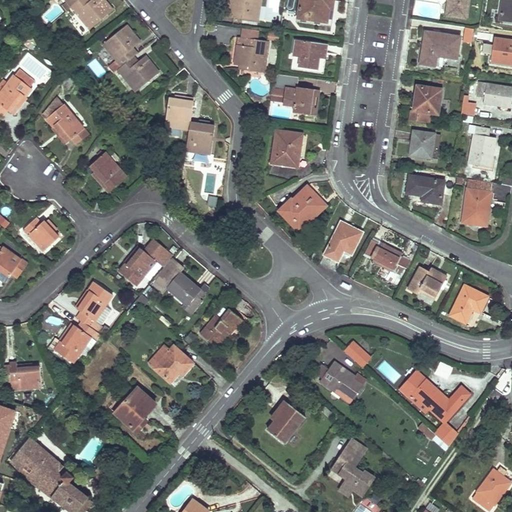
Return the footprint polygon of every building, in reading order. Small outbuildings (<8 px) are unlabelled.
[(91,0),(88,3),(85,0),(80,0),(71,8),(89,30),(113,11),(103,0),(91,0)] [(229,0),(228,13),(234,14),(242,15),(242,18),(258,21),(260,0),(229,0)] [(333,0),(299,0),(297,18),(327,23),(329,9),(330,1),(333,2),(333,0)] [(467,0),(449,0),(447,15),(465,18),(467,0)] [(511,0),(502,0),(499,21),(511,22),(511,0)] [(133,49),(140,43),(127,25),(103,45),(116,60),(108,67),(113,74),(118,70),(130,60),(134,57),(137,54),(133,49)] [(474,30),(466,28),(464,40),(472,41),(474,30)] [(255,40),(257,31),(243,29),(242,38),(238,38),(234,65),(240,65),(249,67),(248,70),(264,72),(268,42),(255,40)] [(456,59),(460,37),(429,33),(428,43),(423,42),(420,64),(435,67),(436,56),(444,57),(456,59)] [(511,41),(495,39),(492,62),(511,64),(511,41)] [(327,45),(295,40),(293,56),(300,57),(299,68),(317,70),(319,59),(320,54),(326,54),(327,45)] [(134,65),(130,60),(118,70),(135,92),(159,73),(145,56),(138,62),(134,65)] [(442,68),(444,57),(436,56),(435,67),(442,68)] [(130,60),(134,65),(138,62),(134,57),(130,60)] [(10,112),(24,94),(25,95),(32,88),(15,74),(0,91),(0,111),(3,114),(7,109),(10,112)] [(511,92),(511,87),(478,82),(476,97),(484,98),(483,105),(510,109),(510,104),(511,93),(511,92)] [(441,90),(417,86),(413,111),(418,112),(438,115),(441,90)] [(292,112),(312,115),(315,90),(297,88),(296,90),(285,88),(283,105),(293,107),(292,112)] [(24,94),(10,112),(14,114),(27,97),(25,95),(24,94)] [(193,102),(169,99),(165,127),(181,129),(189,131),(190,123),(191,119),(193,102)] [(69,140),(70,139),(71,138),(76,144),(89,134),(64,104),(47,118),(53,125),(55,124),(69,140)] [(475,107),(465,105),(464,113),(473,114),(475,107)] [(413,111),(411,111),(409,121),(417,122),(418,112),(413,111)] [(209,126),(190,123),(189,131),(186,151),(194,153),(210,155),(214,126),(209,126)] [(52,127),(65,143),(69,140),(55,124),(53,125),(52,127)] [(490,130),(469,126),(468,133),(474,134),(468,164),(490,168),(496,139),(489,137),(490,130)] [(181,129),(165,127),(164,135),(180,137),(181,129)] [(297,167),(302,134),(276,131),(272,163),(297,167)] [(413,131),(410,156),(431,158),(434,134),(413,131)] [(108,179),(110,181),(113,184),(125,173),(106,151),(91,165),(94,169),(104,180),(105,181),(108,179)] [(91,171),(101,182),(104,180),(94,169),(91,171)] [(511,183),(511,176),(503,175),(502,185),(511,186),(511,183)] [(444,181),(409,176),(406,194),(422,196),(422,202),(441,205),(444,181)] [(492,183),(468,180),(462,223),(485,226),(486,213),(485,213),(487,201),(490,201),(492,183)] [(279,211),(299,232),(313,218),(309,215),(322,203),(307,186),(292,201),(291,199),(279,211)] [(204,187),(205,206),(216,206),(216,195),(212,196),(212,187),(204,187)] [(313,218),(326,206),(322,203),(309,215),(313,218)] [(0,215),(0,224),(5,227),(9,220),(0,215)] [(45,248),(52,242),(59,235),(55,231),(49,225),(45,221),(43,220),(41,222),(36,217),(25,228),(45,248)] [(58,228),(48,218),(45,221),(49,225),(55,231),(58,228)] [(358,231),(341,222),(324,255),(338,263),(342,255),(344,251),(351,255),(359,240),(355,238),(358,231)] [(170,257),(173,253),(153,237),(144,249),(141,247),(128,262),(126,262),(119,270),(136,285),(156,260),(163,265),(170,257)] [(128,262),(141,247),(137,243),(124,260),(126,262),(128,262)] [(381,243),(372,262),(392,273),(402,254),(381,243)] [(18,276),(27,263),(3,246),(2,248),(0,246),(0,268),(8,274),(10,276),(13,272),(18,276)] [(183,267),(170,257),(163,265),(155,276),(187,304),(200,289),(179,271),(183,267)] [(419,290),(435,298),(446,276),(439,272),(437,276),(428,272),(419,267),(407,290),(417,295),(419,290)] [(428,272),(437,276),(439,272),(430,268),(428,272)] [(105,305),(112,294),(94,281),(88,290),(89,290),(77,308),(81,311),(77,317),(82,321),(98,332),(102,326),(101,324),(111,309),(105,305)] [(488,297),(464,286),(450,316),(465,323),(472,309),(480,313),(488,297)] [(77,308),(89,290),(86,288),(74,306),(77,308)] [(191,308),(204,293),(200,289),(187,304),(191,308)] [(230,333),(242,319),(229,308),(220,319),(215,315),(200,331),(212,342),(222,331),(221,330),(223,327),(228,331),(230,333)] [(98,332),(82,321),(79,327),(75,325),(63,342),(61,341),(58,345),(55,350),(72,361),(90,337),(95,340),(100,333),(98,332)] [(63,342),(75,325),(71,322),(59,340),(61,341),(63,342)] [(212,342),(216,345),(228,331),(223,327),(221,330),(222,331),(212,342)] [(342,351),(362,367),(371,356),(352,340),(342,351)] [(180,372),(181,373),(182,374),(193,362),(174,345),(154,367),(171,382),(180,372)] [(319,383),(347,404),(362,384),(353,378),(354,376),(333,361),(327,370),(324,373),(325,373),(320,380),(319,383)] [(447,379),(452,367),(439,361),(433,373),(447,379)] [(16,364),(9,366),(13,391),(43,386),(39,366),(33,367),(19,369),(17,369),(16,364)] [(327,370),(321,366),(314,376),(320,380),(325,373),(324,373),(327,370)] [(444,421),(457,407),(469,393),(461,385),(448,399),(415,370),(399,388),(409,397),(413,393),(427,406),(444,421)] [(138,430),(143,424),(148,418),(144,415),(156,403),(137,386),(127,397),(121,392),(110,406),(138,430)] [(413,393),(409,397),(424,410),(427,406),(413,393)] [(47,400),(39,410),(46,412),(53,404),(47,400)] [(284,443),(294,429),(305,416),(288,403),(286,405),(283,409),(272,423),(266,429),(284,443)] [(286,405),(284,403),(269,421),(272,423),(283,409),(286,405)] [(456,434),(443,423),(434,433),(447,445),(456,434)] [(75,511),(88,497),(78,490),(69,482),(74,476),(30,438),(11,460),(22,470),(29,478),(73,511),(75,511)] [(363,495),(375,477),(365,470),(364,472),(355,466),(363,454),(348,444),(342,453),(345,455),(341,461),(338,459),(332,468),(346,478),(344,482),(353,488),(363,495)] [(107,483),(110,479),(113,475),(101,464),(94,472),(107,483)] [(489,510),(500,496),(510,482),(493,469),(472,497),(489,510)] [(349,495),(353,488),(344,482),(339,489),(349,495)] [(207,511),(208,511),(192,499),(182,511),(207,511)]
